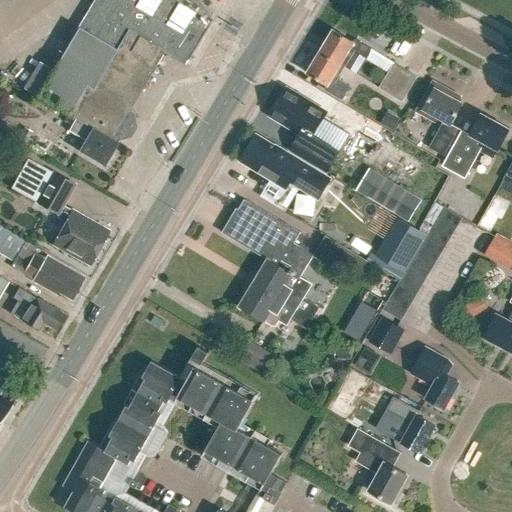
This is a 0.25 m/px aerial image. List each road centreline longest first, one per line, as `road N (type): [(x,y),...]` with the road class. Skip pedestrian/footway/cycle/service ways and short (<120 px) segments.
road 1 (secondary): [(63,370),(287,0)]
road 2 (residential): [(448,511),(447,458),(486,395),(511,393)]
road 3 (unclassified): [(511,56),(405,0)]
